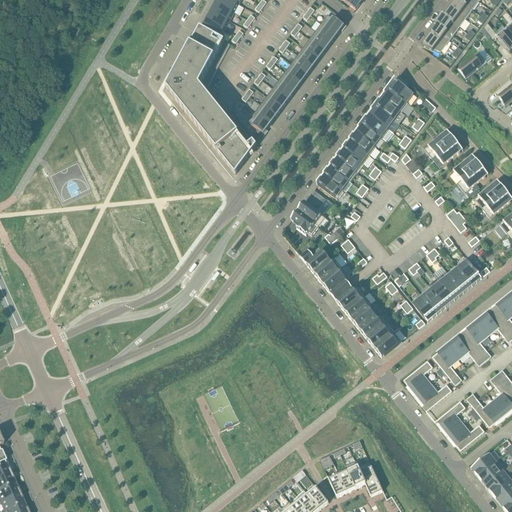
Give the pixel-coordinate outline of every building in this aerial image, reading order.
[(226,0),(219,0),(216,6),(234,15),(239,7),(226,0)] [(340,0),(356,11),(360,6),(363,2),(359,0),(340,0)] [(455,0),(457,1),(451,9),(466,21),(473,12),(456,0),(455,0)] [(456,0),(473,12),(479,3),(474,0),(456,0)] [(212,14),(229,24),(234,15),(216,6),(212,14)] [(443,16),(460,29),(466,21),(451,9),(444,17),(443,16)] [(502,16),(511,25),(511,24),(511,18),(506,12),(502,16)] [(212,14),(207,23),(225,32),(229,24),(212,14)] [(337,37),(341,32),(342,33),(346,27),(340,22),(338,24),(328,16),(321,25),(337,37)] [(443,16),(436,25),(453,38),(460,29),(443,16)] [(203,31),(221,40),(225,32),(207,23),(203,31)] [(315,33),(331,45),(337,37),(321,25),(315,33)] [(431,35),(447,47),(453,38),(436,25),(437,27),(431,35)] [(497,38),(498,38),(487,25),(484,30),(487,34),(491,39),(493,42),(497,38)] [(225,43),(221,40),(203,31),(200,29),(167,91),(174,100),(236,176),(257,147),(253,143),(208,87),(230,46),(224,43),(225,43)] [(497,38),(510,54),(511,54),(510,53),(511,51),(511,38),(506,31),(498,38),(497,38)] [(325,53),(331,45),(315,33),(309,41),(325,53)] [(433,53),(434,51),(441,54),(447,47),(431,35),(421,48),(433,53)] [(303,49),(319,61),(325,53),(309,41),(303,49)] [(313,69),(319,61),(303,49),(297,58),(313,69)] [(479,54),(458,72),(466,81),(487,64),(479,54)] [(291,66),(306,77),(313,69),(297,58),(291,66)] [(300,86),(306,77),(291,66),(285,74),(300,86)] [(279,82),(294,94),(300,86),(285,74),(279,82)] [(395,82),(388,91),(409,106),(406,104),(413,95),(407,91),(408,84),(400,77),(396,82),(395,82)] [(511,79),(511,80),(511,86),(497,99),(505,108),(511,103),(511,79)] [(288,102),(294,94),(279,82),(273,90),(288,102)] [(267,98),(282,110),(288,102),(273,90),(267,98)] [(383,100),(402,115),(409,106),(388,91),(384,97),(385,97),(383,100)] [(276,118),(282,110),(267,98),(260,107),(276,118)] [(393,121),(400,113),(402,115),(383,100),(380,103),(380,102),(375,108),(393,121)] [(254,115),(270,126),(276,118),(260,107),(254,115)] [(389,132),(390,132),(387,130),(393,121),(375,108),(371,114),(372,114),(370,117),(389,132)] [(270,126),(254,115),(248,123),(258,131),(257,133),(264,138),(268,132),(266,131),(270,126)] [(363,125),(363,126),(383,141),(389,132),(370,117),(367,120),(363,125)] [(383,141),(363,126),(363,125),(358,131),(359,132),(357,135),(376,149),(377,149),(374,147),(380,139),(383,141)] [(451,137),(449,140),(444,134),(424,151),(432,161),(455,142),(451,137)] [(350,143),(370,158),(376,149),(357,135),(355,138),(354,137),(350,143)] [(459,147),(455,142),(432,161),(436,158),(444,167),(460,154),(456,149),(459,147)] [(350,143),(348,146),(347,146),(343,152),(344,152),(363,167),(370,158),(350,143)] [(357,175),(363,167),(344,152),(342,155),(341,154),(337,160),(337,161),(357,175)] [(391,160),(385,156),(382,160),(388,165),(391,160)] [(457,185),(478,169),(480,167),(477,162),(474,164),(470,159),(453,173),(461,182),(457,185)] [(350,184),(357,175),(337,161),(335,164),(334,163),(330,169),(331,169),(350,184)] [(486,179),(481,174),(484,171),(480,167),(478,169),(457,185),(465,195),(486,179)] [(329,172),(328,172),(324,177),(324,178),(344,193),(344,192),(342,190),(348,182),(350,184),(331,169),(329,172)] [(358,177),(353,185),(360,190),(365,182),(358,177)] [(317,186),(318,187),(337,202),(344,193),(324,178),(322,181),(321,180),(317,186)] [(434,189),(430,185),(424,190),(428,194),(434,189)] [(505,192),(502,188),(499,190),(495,185),(474,201),(482,211),(505,192)] [(482,211),(490,221),(511,204),(506,199),(509,197),(505,192),(482,211)] [(319,229),(326,220),(305,204),(298,213),(319,229)] [(446,217),(450,221),(456,216),(452,212),(446,217)] [(298,213),(291,222),(312,238),(319,229),(298,213)] [(511,215),(499,226),(507,236),(511,232),(511,215)] [(331,239),(330,237),(326,240),(331,246),(339,240),(335,235),(331,239)] [(472,249),(478,244),(475,240),(469,245),(472,249)] [(346,250),(352,245),(349,241),(343,246),(346,250)] [(346,250),(349,254),(355,250),(352,245),(346,250)] [(319,249),(313,254),(316,258),(322,253),(319,249)] [(308,251),(299,258),(306,266),(315,260),(308,251)] [(334,259),(330,262),(323,253),(315,260),(306,266),(314,276),(334,260),(334,259)] [(322,285),(342,269),(334,260),(314,276),(322,285)] [(479,277),(467,262),(458,270),(470,285),(479,277)] [(322,285),(330,295),(350,279),(342,269),(322,285)] [(470,285),(458,270),(449,277),(461,292),(470,285)] [(461,292),(449,277),(441,284),(453,299),(461,292)] [(453,299),(441,284),(432,291),(444,306),(453,299)] [(336,304),(344,313),(364,297),(357,287),(336,304)] [(444,306),(432,291),(423,299),(435,314),(444,306)] [(352,323),(372,306),(364,297),(344,313),(352,323)] [(492,311),(511,336),(511,324),(509,321),(511,318),(511,306),(505,298),(498,304),(499,305),(492,311)] [(435,314),(423,299),(413,306),(426,321),(435,314)] [(359,332),(380,316),(372,306),(352,323),(359,332)] [(510,343),(511,342),(511,336),(492,311),(484,318),(483,316),(476,322),(489,338),(497,331),(505,341),(507,339),(510,343)] [(359,332),(367,341),(387,325),(380,316),(359,332)] [(462,335),(485,364),(489,360),(486,356),(488,355),(480,345),(489,338),(476,322),(469,327),(470,329),(462,335)] [(367,341),(374,351),(395,334),(387,325),(367,341)] [(402,344),(395,334),(374,351),(382,360),(402,344)] [(481,367),(485,364),(462,335),(455,341),(453,340),(446,346),(459,361),(468,355),(476,364),(478,363),(481,367)] [(432,359),(455,388),(460,384),(457,380),(459,378),(450,368),(459,361),(446,346),(439,351),(440,353),(432,359)] [(409,392),(414,399),(430,386),(423,377),(433,370),(428,363),(404,382),(410,390),(409,392)] [(501,374),(500,374),(496,377),(511,396),(511,384),(506,377),(504,378),(501,374)] [(440,378),(444,383),(448,379),(444,375),(440,378)] [(511,411),(511,396),(496,377),(492,381),(495,385),(493,387),(501,396),(493,403),(506,419),(511,414),(511,412),(511,411)] [(452,393),(447,387),(437,394),(430,386),(414,399),(420,406),(422,405),(428,413),(452,393)] [(497,423),(499,425),(506,419),(493,403),(484,410),(476,400),(474,402),(471,398),(466,401),(489,430),(497,423)] [(463,426),(456,418),(465,410),(460,404),(436,423),(443,431),(441,432),(447,439),(463,426)] [(469,414),(473,418),(477,415),(473,410),(469,414)] [(470,435),(463,426),(447,439),(453,446),(454,445),(461,453),(485,434),(479,427),(470,435)] [(360,443),(353,446),(356,452),(363,449),(360,443)] [(478,480),(481,477),(500,462),(496,465),(489,456),(474,468),(478,473),(475,475),(478,480)] [(485,482),(488,486),(507,471),(500,462),(481,477),(478,480),(482,484),(485,482)] [(356,463),(345,468),(348,474),(356,491),(366,487),(367,486),(362,474),(361,474),(359,469),(356,463)] [(0,479),(12,474),(9,469),(8,470),(6,464),(0,467),(0,479)] [(372,469),(362,474),(367,486),(366,487),(367,490),(371,499),(383,493),(372,469)] [(507,471),(488,486),(492,491),(489,493),(493,497),(510,483),(504,474),(507,471)] [(0,479),(0,491),(15,485),(13,480),(14,479),(12,474),(0,479)] [(348,474),(340,478),(348,495),(356,491),(348,474)] [(340,478),(329,482),(337,500),(348,495),(340,478)] [(503,504),(511,496),(511,481),(510,483),(493,497),(496,502),(499,500),(503,504)] [(15,485),(0,491),(0,501),(1,503),(21,494),(18,489),(17,489),(15,485)] [(286,485),(282,488),(287,494),(290,491),(289,489),(287,486),(286,485)] [(317,490),(308,497),(319,511),(320,511),(329,505),(317,490)] [(1,503),(4,511),(6,511),(24,504),(22,499),(23,499),(21,494),(1,503)] [(511,496),(503,504),(506,508),(503,511),(504,511),(509,511),(511,510),(511,496)] [(301,503),(307,511),(319,511),(308,497),(301,503)] [(291,506),(295,511),(307,511),(301,503),(298,500),(291,506)]
